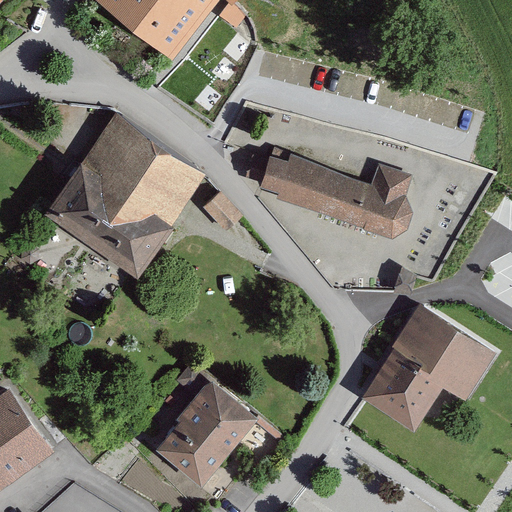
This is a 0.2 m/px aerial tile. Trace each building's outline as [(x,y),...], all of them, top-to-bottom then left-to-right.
[(244,0),(107,0),(184,56),(225,0),(233,0),(241,5),(244,0)] [(212,173),(120,115),(56,214),(153,277),(186,226),(180,222),(212,173)] [(282,199),(397,238),(411,231),(417,212),(408,198),(415,178),(383,167),(378,184),(295,156),(294,161),(278,156),(268,187),(284,192),(282,199)] [(241,216),(223,197),(207,212),(225,232),(241,216)] [(499,353),(425,303),(396,346),(399,349),(367,396),(420,432),(452,385),(469,397),(499,353)] [(264,416),(222,380),(163,450),(206,485),(264,416)] [(0,495),(61,450),(15,388),(0,399),(0,495)]
